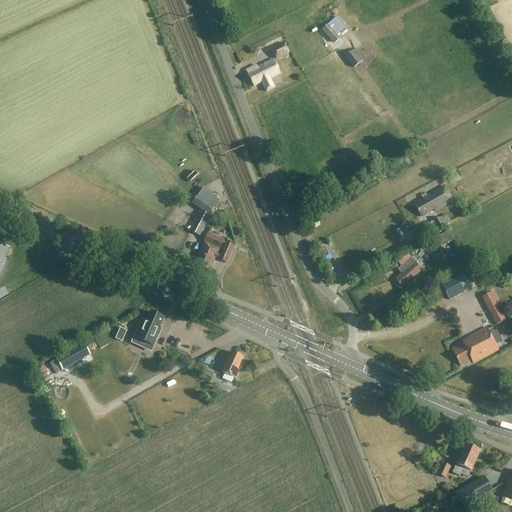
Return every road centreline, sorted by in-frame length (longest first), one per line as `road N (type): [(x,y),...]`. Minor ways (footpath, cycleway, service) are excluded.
road 1 (unclassified): [(345,364),(349,316),(309,271),(203,0)]
road 2 (secondary): [(281,335),(0,210)]
road 3 (unclassified): [(350,511),(304,394),(279,360),(281,335)]
road 4 (secondary): [(511,431),(345,364)]
